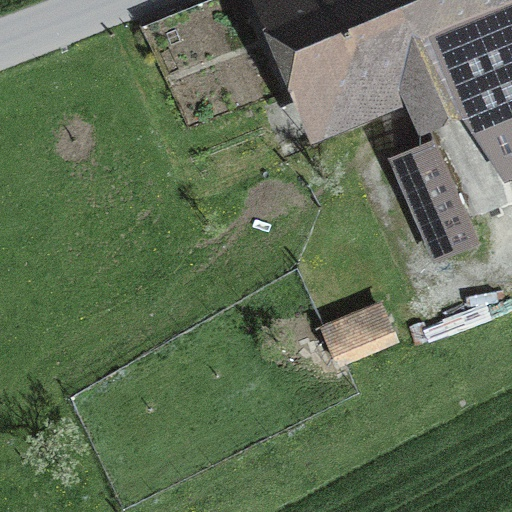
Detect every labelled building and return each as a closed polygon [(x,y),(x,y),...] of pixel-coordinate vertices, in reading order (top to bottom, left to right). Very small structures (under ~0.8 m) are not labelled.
[(511,0),(274,0),(320,110),(406,74),(429,128),(470,111),(506,181),(511,178),(511,0)] [(208,69),(189,77),(203,108),(267,81),(261,67),(216,86),(208,69)] [(403,151),(446,253),(471,241),(429,141),(403,151)] [(410,326),(432,317),(420,289),(398,298),(410,326)] [(338,363),(403,335),(387,298),(322,326),(338,363)] [(254,321),(220,342),(231,359),(264,338),(254,321)] [(159,373),(136,381),(143,402),(166,395),(159,373)]
